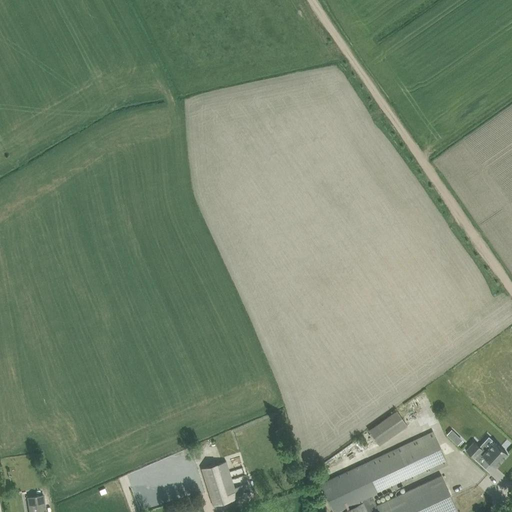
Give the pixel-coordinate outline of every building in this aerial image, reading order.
[(407,425),(397,410),(369,430),(379,445),(407,425)] [(456,444),(461,439),(451,428),(446,433),(456,444)] [(333,511),(455,511),(458,511),(442,475),(377,505),(373,498),(447,464),(432,432),(397,448),(320,484),(333,511)] [(495,467),(502,460),(503,460),(506,457),(506,456),(508,454),(494,442),(494,443),(489,448),(486,446),(482,449),(474,441),(466,450),(476,460),(482,455),(495,467)] [(226,460),(202,468),(214,504),(238,497),(226,460)] [(46,511),(43,494),(27,496),(29,511),(46,511)]
